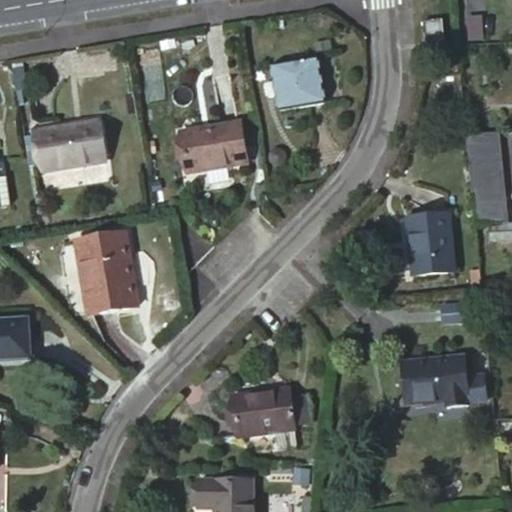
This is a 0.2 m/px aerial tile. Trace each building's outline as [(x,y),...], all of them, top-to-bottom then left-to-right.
[(442,39),(441,21),(424,22),(425,40),(442,39)] [(323,103),(315,59),(271,66),(278,109),(323,103)] [(248,162),(241,124),(219,127),(219,129),(203,131),(203,130),(183,133),(189,172),(248,162)] [(498,132),(466,133),(475,224),(477,224),(505,223),(498,132)] [(112,192),(105,151),(46,161),(53,202),(112,192)] [(0,211),(3,211),(14,209),(9,181),(0,182),(0,211)] [(454,273),(449,216),(408,219),(412,277),(454,273)] [(511,240),(511,222),(505,223),(477,224),(478,241),(511,240)] [(139,304),(127,235),(77,244),(81,268),(85,267),(92,312),(139,304)] [(0,366),(38,362),(35,322),(0,325),(0,366)] [(462,380),(459,359),(399,369),(406,408),(444,401),(445,410),(467,406),(467,404),(484,400),(480,377),(462,380)] [(293,400),(292,392),(234,397),(239,439),(296,433),(296,427),(293,400)] [(312,426),(309,399),(293,400),(296,427),(312,426)] [(511,417),(511,403),(495,403),(495,418),(511,417)] [(253,511),(254,487),(201,488),(200,511),(253,511)]
